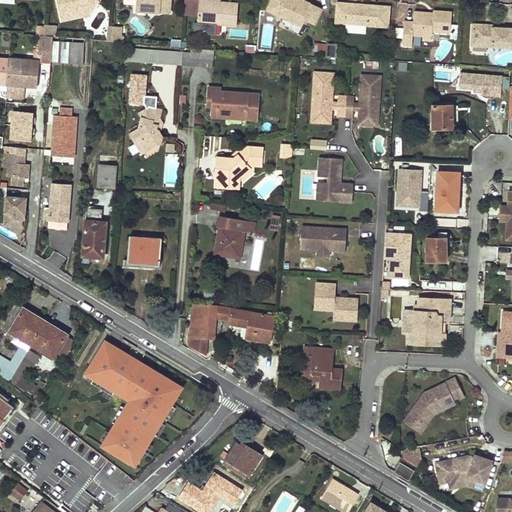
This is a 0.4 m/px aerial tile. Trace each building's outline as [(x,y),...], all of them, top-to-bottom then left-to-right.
[(100,1),(100,0),(57,0),(61,22),(78,18),(77,12),(96,8),(100,1)] [(170,14),(171,0),(137,0),(137,7),(147,7),(147,13),(160,14),(160,13),(170,14)] [(200,0),(184,0),(184,11),(199,12),(200,0)] [(221,3),(208,2),(208,0),(200,0),(199,12),(198,23),(204,23),(214,24),(237,27),(239,5),(221,3)] [(310,9),(294,2),(290,0),(272,0),(267,11),(302,27),(305,20),(315,25),(321,11),(312,6),(310,9)] [(311,6),(298,0),(295,0),(294,2),(310,9),(312,6),(311,6)] [(390,9),(360,6),(359,8),(356,8),(356,5),(338,4),(336,24),(388,29),(390,9)] [(96,8),(77,12),(78,18),(90,16),(96,8)] [(452,13),(433,12),(433,13),(433,17),(414,16),(413,22),(404,21),(402,46),(412,47),(413,36),(423,36),(423,32),(432,32),(450,34),(452,13)] [(56,26),(46,26),(45,36),(53,36),(55,36),(56,26)] [(511,28),(492,28),(492,29),(472,28),(472,46),(511,46),(511,28)] [(114,33),(113,41),(124,42),(124,35),(122,35),(122,33),(114,33)] [(10,58),(7,85),(25,86),(36,87),(38,61),(51,62),(53,36),(45,36),(44,36),(43,35),(41,54),(37,54),(36,60),(10,58)] [(84,43),(71,42),(69,63),(84,64),(84,43)] [(327,43),(326,55),(335,55),(336,44),(327,43)] [(126,48),(126,61),(182,65),(183,52),(126,48)] [(183,52),(182,65),(213,68),(214,55),(183,52)] [(0,84),(7,85),(10,58),(0,57),(0,84)] [(454,80),(454,92),(501,95),(503,73),(459,70),(459,81),(454,80)] [(333,101),(335,72),(315,71),(312,114),(332,116),(332,108),(333,101)] [(379,119),(382,75),(362,74),(360,103),(360,109),(359,117),(379,119)] [(7,85),(7,97),(24,98),(25,86),(7,85)] [(246,119),(257,120),(259,94),(220,92),(221,88),(209,87),(208,99),(213,100),(213,107),(212,117),(227,118),(227,115),(246,116),(246,119)] [(354,103),(355,96),(339,95),(338,102),(338,108),(337,115),(353,116),(354,109),(354,103)] [(433,105),(433,128),(453,128),(453,105),(433,105)] [(60,107),(59,115),(72,116),(73,108),(60,107)] [(130,133),(136,144),(152,135),(155,141),(161,142),(162,136),(159,132),(159,130),(156,130),(157,125),(162,122),(159,117),(162,110),(150,107),(139,113),(142,117),(140,126),(140,127),(130,133)] [(59,115),(54,114),(52,150),(74,152),(76,116),(72,116),(59,115)] [(152,135),(136,144),(142,153),(161,142),(155,141),(152,135)] [(13,138),(3,137),(2,147),(12,147),(13,138)] [(326,149),(327,139),(310,138),(310,148),(326,149)] [(175,152),(175,142),(166,142),(166,152),(175,152)] [(281,157),(284,157),(285,146),(293,147),(294,145),(282,144),(281,157)] [(241,177),(254,165),(262,165),(263,147),(249,146),(235,158),(218,157),(218,168),(221,168),(220,186),(228,187),(229,182),(240,183),(241,177)] [(284,157),(293,158),(293,147),(285,146),(284,157)] [(2,154),(1,167),(9,167),(14,168),(13,177),(12,185),(22,186),(23,177),(28,178),(29,165),(24,164),(25,156),(2,154)] [(341,178),(342,159),(320,158),(319,177),(329,177),(329,183),(325,183),(324,201),(352,203),(354,185),(341,184),(337,184),(337,178),(341,178)] [(116,189),(118,167),(100,166),(98,187),(116,189)] [(428,210),(429,191),(422,190),(424,168),(398,166),(395,209),(428,210)] [(435,213),(459,213),(462,168),(436,168),(435,213)] [(49,220),(68,221),(71,186),(52,185),(50,210),(45,209),(44,220),(49,220)] [(24,198),(6,197),(5,213),(13,214),(13,218),(8,218),(5,220),(4,226),(22,228),(22,219),(25,220),(26,203),(23,203),(24,198)] [(103,258),(106,222),(101,222),(102,209),(99,209),(99,207),(87,206),(83,256),(84,256),(90,256),(103,258)] [(508,207),(500,206),(499,221),(507,222),(508,207)] [(241,258),(245,231),(248,232),(250,221),(219,215),(218,227),(220,227),(216,249),(221,250),(221,255),(241,258)] [(68,229),(68,221),(49,220),(49,228),(68,229)] [(346,246),(347,230),(329,228),(329,231),(322,230),(323,228),(302,226),(301,249),(318,250),(317,256),(329,257),(329,251),(335,245),(346,246)] [(387,231),(385,277),(411,279),(413,232),(387,231)] [(130,236),(128,263),(160,266),(162,239),(130,236)] [(427,238),(427,261),(447,261),(447,238),(427,238)] [(255,239),(252,269),(259,270),(262,240),(255,239)] [(335,300),(335,298),(335,284),(315,283),(314,299),(320,300),(319,310),(333,310),(333,320),(356,321),(358,299),(340,298),(340,302),(336,302),(335,300)] [(217,292),(205,290),(204,297),(216,299),(217,292)] [(445,323),(449,319),(450,299),(418,298),(418,305),(414,305),(414,311),(414,314),(408,314),(407,332),(409,332),(409,344),(444,346),(445,333),(440,333),(441,323),(445,323)] [(207,356),(208,338),(214,339),(216,320),(229,322),(230,320),(254,324),(251,340),(270,343),(275,315),(217,305),(193,304),(189,346),(207,356)] [(15,336),(54,359),(57,354),(68,336),(69,334),(24,307),(9,332),(15,336)] [(414,314),(414,311),(404,310),(403,331),(407,332),(408,314),(414,314)] [(511,312),(503,312),(502,333),(501,345),(498,345),(497,357),(511,357),(511,312)] [(251,340),(254,324),(230,320),(229,325),(248,328),(246,339),(251,340)] [(76,341),(68,336),(57,354),(65,359),(76,341)] [(105,341),(95,358),(100,360),(104,370),(120,380),(125,372),(114,365),(110,360),(110,359),(112,356),(123,362),(127,355),(105,341)] [(29,350),(28,351),(21,346),(11,362),(0,355),(0,373),(4,376),(3,377),(15,385),(15,383),(21,375),(25,377),(30,370),(32,371),(40,356),(29,350)] [(333,363),(334,349),(305,346),(302,372),(312,373),(311,380),(321,380),(320,388),(341,390),(342,369),(333,368),(329,368),(329,362),(333,363)] [(125,372),(120,380),(104,370),(100,360),(95,358),(85,374),(94,379),(91,384),(113,397),(116,392),(122,396),(123,396),(124,393),(131,398),(129,402),(125,408),(116,424),(110,434),(106,441),(102,447),(135,466),(139,460),(149,444),(155,434),(162,423),(165,417),(172,405),(183,387),(167,378),(165,381),(146,370),(148,367),(140,362),(136,367),(131,364),(134,358),(127,355),(123,362),(112,356),(110,359),(110,360),(114,365),(125,372)] [(140,362),(134,358),(131,364),(136,367),(140,362)] [(148,367),(146,370),(165,381),(167,378),(167,377),(148,366),(148,367)] [(25,377),(21,375),(15,383),(27,391),(33,382),(25,377)] [(436,414),(454,406),(453,403),(463,398),(455,380),(424,394),(408,415),(421,425),(433,408),(435,412),(436,414)] [(124,393),(123,396),(122,396),(121,397),(129,402),(131,398),(124,393)] [(172,405),(165,417),(169,420),(176,408),(172,405)] [(112,421),(116,424),(125,408),(121,406),(112,421)] [(435,412),(433,408),(421,425),(408,415),(404,422),(420,433),(435,412)] [(162,423),(155,434),(159,437),(166,425),(162,423)] [(101,439),(106,441),(110,434),(106,431),(101,439)] [(248,473),(251,474),(263,455),(246,445),(245,447),(236,442),(229,454),(226,459),(227,459),(248,473)] [(139,460),(140,461),(149,454),(153,446),(149,444),(139,460)] [(500,463),(505,465),(509,451),(504,451),(500,463)] [(435,462),(439,483),(450,481),(466,477),(485,484),(493,461),(481,457),(480,460),(474,458),(468,456),(435,462)] [(227,459),(224,464),(245,477),(248,473),(227,459)] [(415,471),(401,463),(395,472),(409,481),(415,471)] [(450,481),(451,488),(466,485),(483,491),(485,484),(466,477),(450,481)] [(347,511),(359,495),(333,479),(322,498),(345,511),(347,511)] [(16,482),(9,492),(20,501),(28,491),(16,482)] [(79,511),(81,511),(95,499),(83,488),(69,502),(79,511)] [(21,503),(30,510),(35,504),(26,497),(21,503)] [(511,511),(511,498),(509,499),(497,499),(496,511),(511,511)] [(363,511),(388,511),(370,501),(363,511)] [(34,511),(54,511),(42,502),(34,511)]
